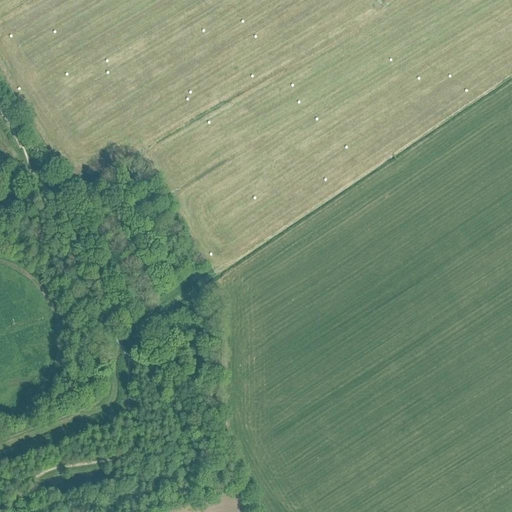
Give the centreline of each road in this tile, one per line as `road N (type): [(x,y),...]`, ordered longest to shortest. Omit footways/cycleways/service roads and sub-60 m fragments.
road 1 (track): [(0,458),(111,413),(128,346),(228,279)]
road 2 (track): [(0,444),(102,402),(115,338)]
